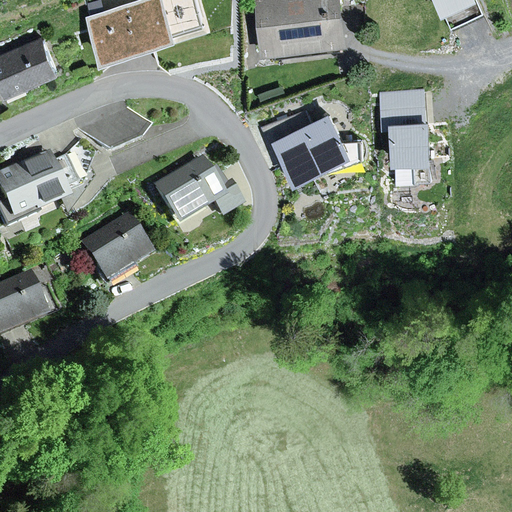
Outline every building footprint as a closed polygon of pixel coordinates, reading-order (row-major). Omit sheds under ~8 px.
[(125,0),(87,12),(103,59),(205,25),(196,0),(125,0)] [(344,0),(256,0),(264,53),(350,42),(344,0)] [(437,0),(443,13),(470,0),(437,0)] [(43,34),(0,52),(0,78),(7,96),(60,74),(43,34)] [(425,89),(379,93),(382,129),(391,128),(393,162),(395,162),(397,184),(432,182),(430,159),(433,158),(431,118),(427,118),(425,89)] [(126,106),(79,127),(110,155),(140,141),(148,127),(126,106)] [(290,166),(297,181),(354,154),(332,109),(312,119),(308,110),(262,126),(283,169),(290,166)] [(49,149),(0,169),(0,196),(2,200),(0,201),(0,219),(2,224),(69,195),(49,149)] [(224,191),(202,154),(152,184),(176,223),(213,201),(222,216),(245,203),(234,185),(224,191)] [(153,251),(129,211),(80,241),(103,281),(153,251)] [(0,331),(48,311),(31,269),(0,282),(0,331)]
